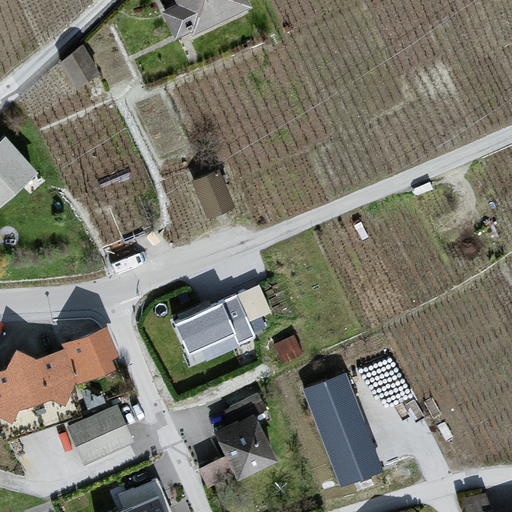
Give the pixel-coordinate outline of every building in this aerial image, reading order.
[(242,0),(157,0),(176,41),(246,10),(242,0)] [(76,81),(99,65),(83,40),(59,56),(76,81)] [(0,203),(33,173),(1,138),(0,138),(0,203)] [(192,173),(206,211),(235,200),(221,163),(192,173)] [(236,294),(174,321),(189,354),(234,334),(239,344),(255,337),(236,294)] [(109,323),(0,356),(0,414),(19,409),(16,399),(122,366),(109,323)] [(339,372),(298,388),(334,484),(375,469),(339,372)] [(81,457),(134,436),(118,397),(65,418),(81,457)] [(253,418),(214,436),(236,481),(275,462),(253,418)] [(171,511),(157,473),(119,486),(126,503),(101,511),(171,511)]
